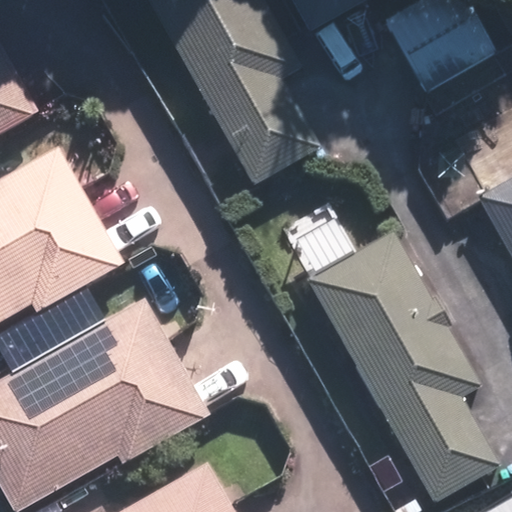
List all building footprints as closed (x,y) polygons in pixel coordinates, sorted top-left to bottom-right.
[(143,0),(250,186),(315,149),(276,78),(296,67),(258,0),(143,0)] [(284,0),(305,36),(370,0),(284,0)] [(494,53),(463,0),(417,0),(380,21),(422,93),(494,53)] [(0,131),(35,111),(0,48),(0,131)] [(57,147),(0,179),(0,319),(32,302),(37,311),(123,262),(57,147)] [(511,177),(472,200),(511,270),(511,177)] [(303,283),(431,506),(496,469),(457,398),(477,387),(389,233),(303,283)] [(123,459),(208,412),(142,295),(0,376),(0,484),(14,509),(118,450),(123,459)] [(234,511),(208,465),(125,511),(234,511)] [(511,511),(511,498),(487,511),(511,511)]
